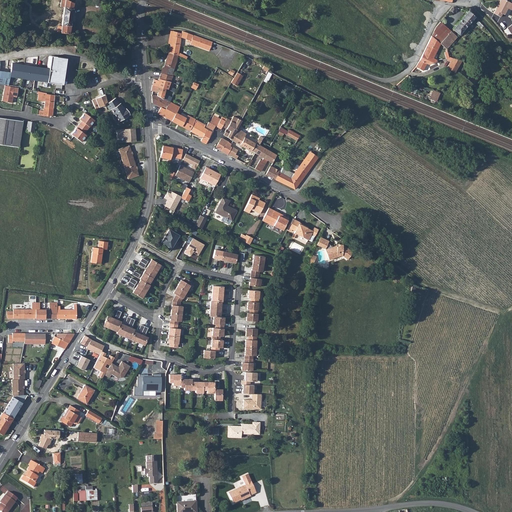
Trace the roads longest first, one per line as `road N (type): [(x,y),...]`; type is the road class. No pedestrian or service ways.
road 1 (residential): [(466,3),(440,8),(415,63),(386,80),(187,0)]
road 2 (residential): [(148,125),(295,195),(385,257)]
road 3 (track): [(400,507),(436,457),(511,308)]
road 4 (track): [(140,28),(183,30),(309,80)]
road 5 (tertiary): [(107,290),(147,207),(148,125)]
road 6 (tertiary): [(5,455),(82,329)]
road 7 (track): [(385,257),(421,282),(505,313)]
